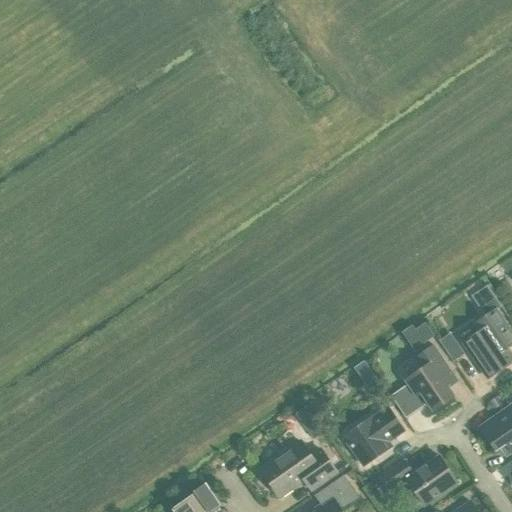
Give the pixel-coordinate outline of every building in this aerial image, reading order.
[(511,357),(506,349),(511,345),(511,332),(496,310),(475,325),(480,332),(464,344),(488,379),(511,362),(511,357)] [(433,412),(454,397),(443,382),(453,375),(434,346),(414,360),(421,370),(405,381),(416,397),(421,394),(433,412)] [(511,454),(511,405),(479,428),(495,451),(505,444),(511,454)] [(387,442),(404,431),(388,408),(372,420),(371,418),(344,437),(364,466),(391,448),(387,442)] [(311,491),(337,473),(321,450),(311,457),(301,442),(261,470),(280,497),(304,480),(311,491)] [(424,506),(457,483),(439,457),(413,474),(404,461),(380,478),(389,491),(406,479),(424,506)] [(342,511),(360,499),(344,476),(314,496),(323,508),(316,511),(342,511)] [(210,511),(220,505),(205,483),(194,491),(195,493),(172,509),(173,511),(210,511)] [(476,511),(470,502),(455,511),(437,511),(435,511),(476,511)]
